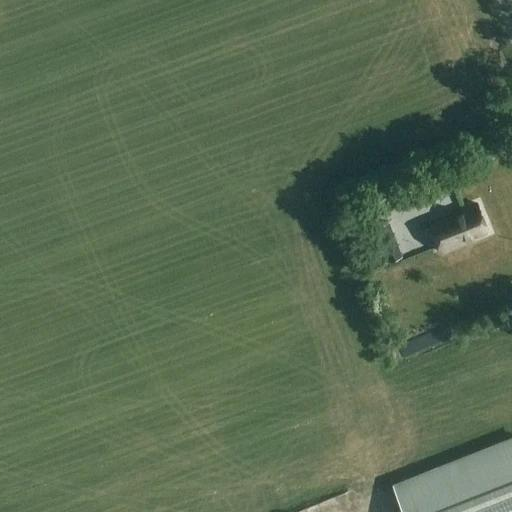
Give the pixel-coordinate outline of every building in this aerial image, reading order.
[(417,198),(395,204),(403,230),(425,224),(417,198)] [(474,237),(488,231),(477,205),(430,224),(441,253),(475,239),(474,237)] [(373,228),(378,240),(393,234),(388,222),(373,228)] [(455,269),(460,282),(477,276),(472,262),(455,269)] [(511,511),(511,436),(393,484),(404,511),(511,511)]
